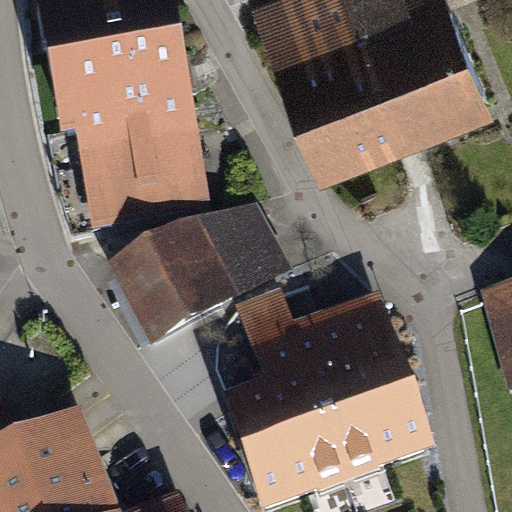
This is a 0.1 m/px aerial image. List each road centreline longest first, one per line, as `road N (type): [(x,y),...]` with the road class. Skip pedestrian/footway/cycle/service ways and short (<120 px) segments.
road 1 (residential): [(221,0),(296,194),(436,287),(472,511)]
road 2 (residential): [(0,41),(44,260),(218,511)]
